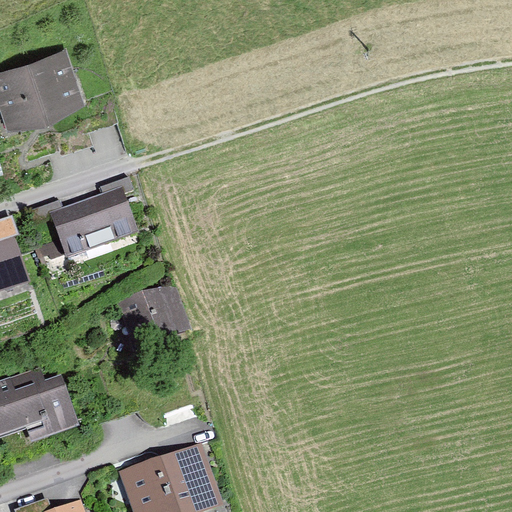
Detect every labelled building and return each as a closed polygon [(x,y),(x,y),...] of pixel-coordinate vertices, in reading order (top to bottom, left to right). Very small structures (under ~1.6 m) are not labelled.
[(85,108),(64,50),(0,72),(0,121),(4,135),(85,108)] [(134,111),(131,103),(128,104),(125,95),(117,99),(124,115),(134,111)] [(97,191),(99,197),(63,211),(60,203),(27,214),(33,230),(48,225),(54,241),(32,249),(37,261),(48,256),(50,262),(60,258),(62,264),(133,238),(118,198),(131,193),(126,180),(97,191)] [(0,298),(27,289),(8,230),(0,232),(0,298)] [(131,351),(188,336),(175,285),(117,301),(131,351)] [(78,426),(59,375),(43,381),(38,368),(0,381),(0,439),(23,431),(29,445),(78,426)] [(219,511),(199,446),(115,473),(127,511),(219,511)] [(81,511),(78,504),(54,511),(48,511),(45,503),(18,511),(81,511)]
